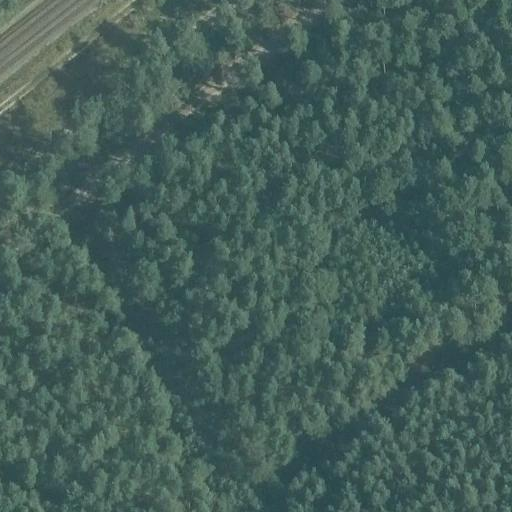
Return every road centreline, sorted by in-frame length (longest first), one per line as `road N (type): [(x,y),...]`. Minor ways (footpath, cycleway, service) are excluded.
road 1 (track): [(325,0),(0,261)]
road 2 (track): [(0,192),(242,0)]
road 3 (track): [(0,109),(139,0)]
